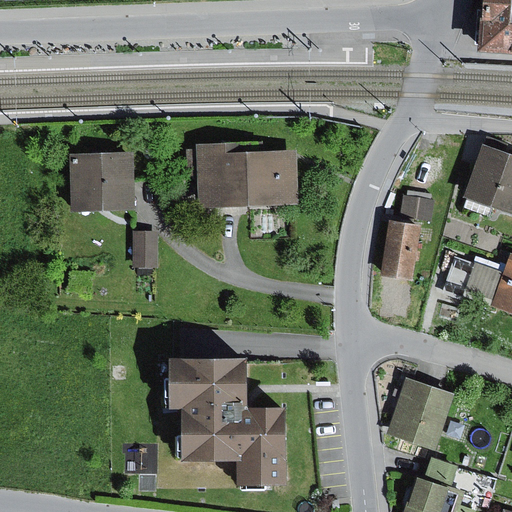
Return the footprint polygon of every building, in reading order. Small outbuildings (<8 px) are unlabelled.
[(511,0),(474,0),(471,52),(511,54),(511,0)] [(296,201),(294,148),(232,151),(231,140),(196,142),(196,149),(184,150),(185,174),(196,173),(198,206),(296,201)] [(511,156),(480,145),(462,196),(511,213),(511,156)] [(134,206),(133,150),(70,152),(72,208),(134,206)] [(434,200),(402,195),(399,217),(431,221),(434,200)] [(420,226),(386,221),(378,277),(412,282),(420,226)] [(157,233),(133,232),(132,270),(157,271),(157,233)] [(511,255),(508,254),(501,273),(489,305),(511,312),(511,255)] [(462,296),(473,263),(454,257),(443,291),(462,298),(462,296)] [(501,273),(473,263),(462,296),(489,305),(501,273)] [(180,407),(180,462),(235,461),(235,487),(284,486),(283,409),(245,409),(245,402),(244,359),(181,360),(181,372),(166,372),(166,407),(180,407)] [(454,395),(403,378),(385,433),(436,450),(454,395)] [(429,457),(422,478),(463,492),(455,511),(473,511),(476,505),(487,509),(497,479),(429,457)] [(422,478),(415,476),(402,511),(455,511),(463,492),(422,478)]
